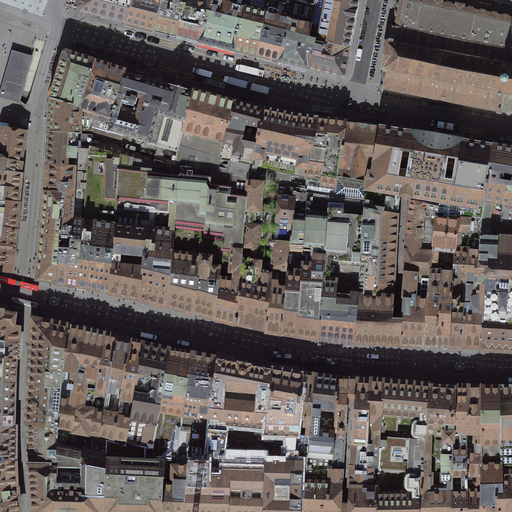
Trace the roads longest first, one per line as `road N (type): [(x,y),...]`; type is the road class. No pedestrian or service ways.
road 1 (residential): [(95,310),(296,353),(433,364)]
road 2 (residential): [(355,99),(275,88),(52,24)]
road 3 (residential): [(24,284),(52,24)]
road 4 (residential): [(23,301),(26,511)]
road 5 (residential): [(355,99),(511,128)]
